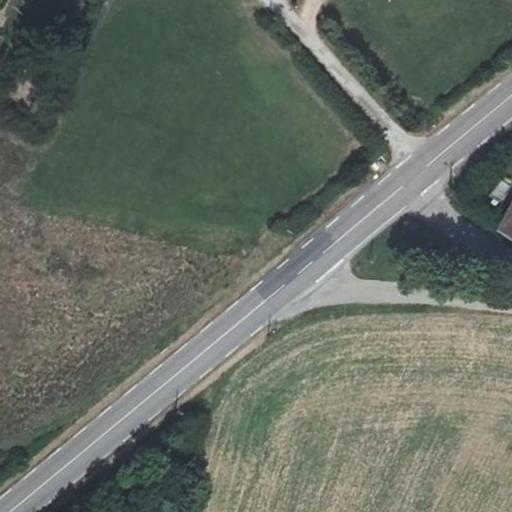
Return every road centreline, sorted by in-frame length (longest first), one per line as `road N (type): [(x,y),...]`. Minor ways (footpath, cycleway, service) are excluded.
road 1 (secondary): [(13,511),(293,280)]
road 2 (unclassified): [(277,0),(424,171)]
road 3 (unclassified): [(511,303),(293,280)]
road 4 (secondary): [(293,280),(407,185)]
road 5 (unclassified): [(511,263),(407,185)]
